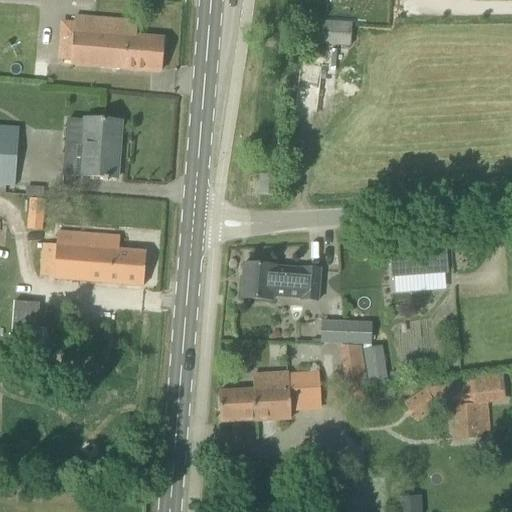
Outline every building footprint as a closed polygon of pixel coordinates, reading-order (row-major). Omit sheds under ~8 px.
[(57,61),(71,62),(71,65),(160,73),(163,39),(135,37),(136,24),(75,18),(75,23),(60,22),(57,61)] [(351,46),(352,25),(318,23),(317,45),(351,46)] [(85,119),(85,122),(67,121),(65,144),(83,145),(80,177),(107,182),(108,179),(116,180),(121,123),(85,119)] [(0,187),(15,189),(20,132),(0,130),(0,187)] [(277,178),(261,176),(259,196),(276,197),(277,178)] [(59,235),(58,246),(42,245),(39,279),(143,288),(146,254),(118,251),(120,238),(59,235)] [(389,250),(390,277),(394,277),(424,276),(448,275),(447,247),(389,250)] [(273,302),(274,298),(318,302),(320,272),(243,265),(241,299),(273,302)] [(321,322),(321,345),(371,346),(371,323),(321,322)] [(76,339),(75,357),(99,358),(100,341),(76,339)] [(383,346),(364,348),(369,385),(388,382),(383,346)] [(370,403),(361,348),(318,347),(322,373),(343,370),(347,400),(361,399),(362,404),(370,403)] [(474,380),(424,385),(425,390),(403,403),(414,422),(436,410),(452,409),(454,441),(489,439),(486,406),(505,405),(502,370),(473,373),(474,380)] [(322,411),(318,375),(253,378),(253,391),(219,393),(220,424),(290,421),(290,412),(322,411)] [(330,487),(329,457),(308,457),(309,481),(311,481),(312,493),(327,492),(326,488),(330,487)] [(396,511),(422,511),(421,497),(395,500),(396,511)]
